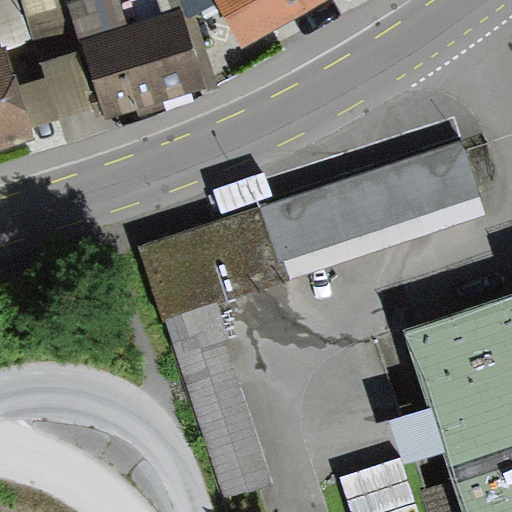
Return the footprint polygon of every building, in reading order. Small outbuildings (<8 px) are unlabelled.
[(100,105),(104,117),(208,83),(182,0),(87,0),(68,7),(82,48),(100,105)] [(216,0),(244,46),(327,0),(216,0)] [(0,49),(0,148),(33,139),(30,127),(17,86),(5,48),(0,49)] [(17,86),(30,127),(100,105),(82,48),(39,61),(44,78),(17,86)] [(459,140),(142,245),(168,320),(220,303),(290,280),(281,257),(477,194),(459,140)] [(511,511),(511,294),(405,331),(465,511),(511,511)] [(168,320),(225,498),(273,482),(228,343),(232,342),(220,303),(168,320)]
